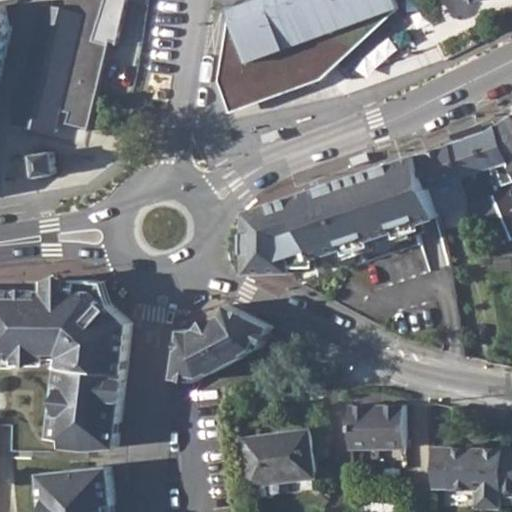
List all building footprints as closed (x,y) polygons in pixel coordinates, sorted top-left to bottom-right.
[(17,122),(59,131),(64,109),(73,111),(70,122),(92,127),(111,43),(96,40),(107,0),(56,0),(55,6),(44,3),(17,122)] [(225,77),(239,111),(328,77),(403,7),(400,0),(254,0),(235,7),(225,77)] [(0,120),(26,25),(20,1),(0,4),(0,120)] [(511,113),(497,123),(511,164),(511,113)] [(487,130),(454,141),(464,175),(472,201),(472,202),(477,223),(504,213),(511,232),(511,164),(497,123),(487,130)] [(269,142),(286,136),(283,128),(266,133),(269,142)] [(454,141),(419,153),(430,187),(464,175),(454,141)] [(39,152),(41,171),(61,168),(58,149),(39,152)] [(358,165),(375,159),(373,151),(355,157),(358,165)] [(250,271),(293,270),(293,264),(316,256),(341,247),(375,236),(392,230),(425,218),(438,214),(430,187),(419,153),(378,167),(272,203),(249,210),(250,215),(250,271)] [(472,202),(472,201),(450,208),(457,230),(477,223),(472,202)] [(392,230),(396,240),(429,229),(425,218),(392,230)] [(341,247),(345,258),(378,247),(375,236),(341,247)] [(293,264),(293,270),(316,269),(316,256),(293,264)] [(0,290),(0,352),(45,353),(45,346),(60,346),(66,351),(65,364),(58,363),(50,434),(65,436),(65,444),(92,448),(117,444),(118,434),(113,433),(114,422),(119,423),(129,336),(132,325),(106,303),(106,300),(96,290),(95,281),(46,280),(46,291),(0,290)] [(105,281),(95,281),(96,290),(106,300),(106,292),(105,292),(105,281)] [(181,359),(178,379),(200,382),(202,371),(210,367),(214,375),(220,371),(246,356),(242,349),(250,343),(260,348),(271,327),(230,307),(226,315),(198,330),(197,334),(185,331),(181,359)] [(242,349),(246,356),(260,348),(250,343),(242,349)] [(202,371),(200,382),(214,375),(210,367),(202,371)] [(405,405),(349,405),(350,448),(406,446),(406,405),(405,405)] [(309,429),(244,438),(252,485),(254,485),(255,498),(271,495),(269,482),(317,477),(309,429)] [(434,446),(433,486),(477,488),(477,506),(502,506),(503,501),(504,448),(434,446)] [(511,448),(504,448),(503,501),(511,501),(511,448)] [(114,503),(111,466),(40,473),(42,498),(51,498),(52,511),(108,511),(107,503),(114,503)]
